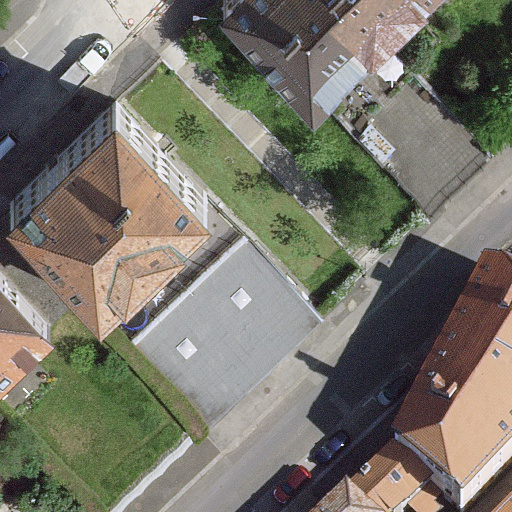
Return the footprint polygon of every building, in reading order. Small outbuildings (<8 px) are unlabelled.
[(227,0),(313,90),(375,31),(345,0),(227,0)] [(345,0),(375,31),(407,0),(345,0)] [(375,31),(313,90),(354,132),(429,210),(445,196),(475,166),(491,152),(415,73),(375,31)] [(208,194),(117,99),(50,163),(10,201),(12,203),(85,279),(101,296),(208,194)] [(12,203),(0,214),(0,263),(49,314),(85,279),(12,203)] [(137,336),(128,344),(205,424),(283,350),(322,313),(245,233),(137,336)] [(0,263),(0,363),(50,316),(49,314),(0,263)] [(511,286),(487,276),(451,343),(394,450),(430,485),(438,493),(457,511),(463,511),(511,461),(511,286)] [(50,316),(0,363),(0,403),(102,511),(112,511),(153,473),(199,430),(71,295),(50,316)] [(430,485),(394,450),(389,455),(388,454),(384,458),(380,462),(381,463),(346,498),(359,511),(402,511),(410,505),(416,511),(418,511),(424,507),(438,493),(430,485)] [(359,511),(346,498),(330,511),(359,511)]
